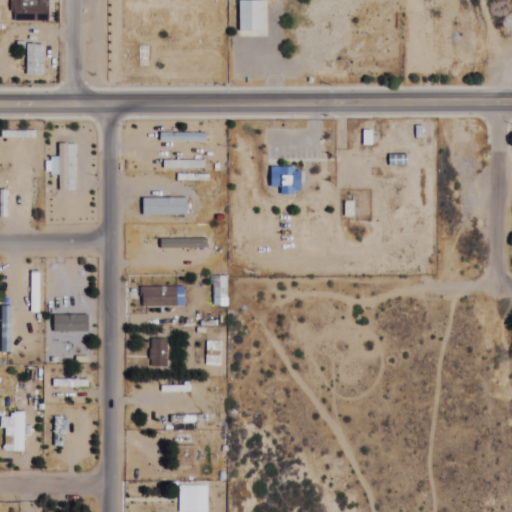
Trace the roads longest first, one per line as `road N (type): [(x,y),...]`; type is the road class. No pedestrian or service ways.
road 1 (tertiary): [(0,99),(511,104)]
road 2 (residential): [(102,511),(111,98)]
road 3 (residential): [(489,105),(491,294)]
